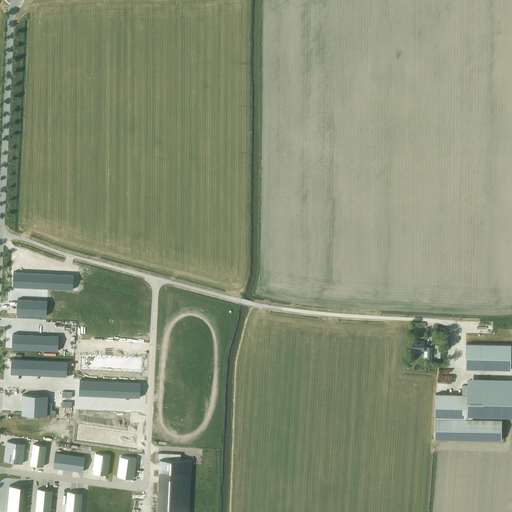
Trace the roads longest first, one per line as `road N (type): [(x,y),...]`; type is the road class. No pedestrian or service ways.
road 1 (unclassified): [(157,279),(144,484),(133,489),(0,470)]
road 2 (tertiary): [(15,0),(0,232)]
road 3 (residential): [(157,279),(0,236)]
